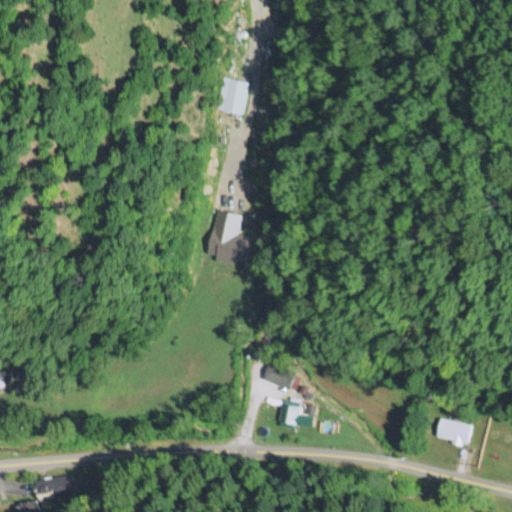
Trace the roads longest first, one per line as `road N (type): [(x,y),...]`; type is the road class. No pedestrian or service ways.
road 1 (residential): [(231,449),(272,273),(311,0)]
road 2 (tertiary): [(231,449),(327,453),(511,491)]
road 3 (tertiary): [(0,458),(231,449)]
